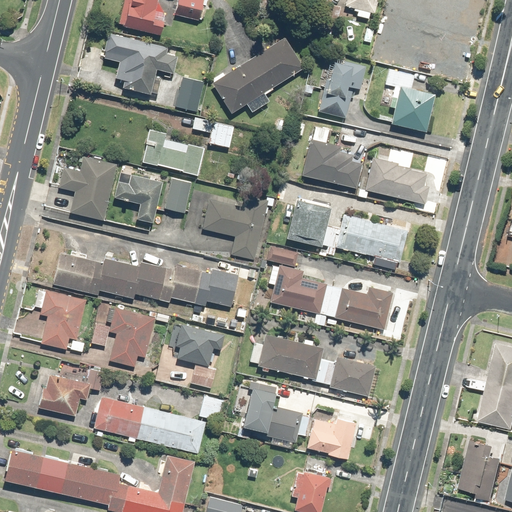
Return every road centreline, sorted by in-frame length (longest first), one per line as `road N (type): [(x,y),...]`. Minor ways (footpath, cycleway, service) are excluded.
road 1 (unclassified): [(511,40),(447,289)]
road 2 (unclassified): [(447,289),(394,511)]
road 3 (tertiary): [(42,64),(0,239)]
